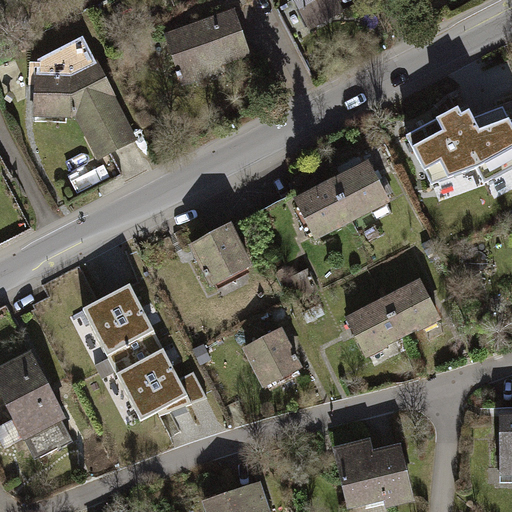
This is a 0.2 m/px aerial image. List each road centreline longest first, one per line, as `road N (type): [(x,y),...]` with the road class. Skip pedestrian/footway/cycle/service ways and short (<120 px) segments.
road 1 (tertiary): [(511,13),(0,278)]
road 2 (residential): [(48,511),(234,442),(511,365)]
